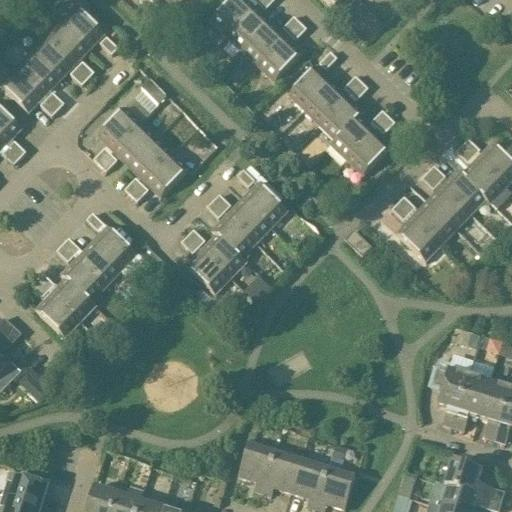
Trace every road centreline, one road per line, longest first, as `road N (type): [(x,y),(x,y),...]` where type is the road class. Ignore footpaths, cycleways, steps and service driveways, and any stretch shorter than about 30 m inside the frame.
road 1 (residential): [(95,184),(154,236),(246,143)]
road 2 (residential): [(55,146),(193,0)]
road 3 (residential): [(439,135),(300,0)]
road 4 (residential): [(95,184),(8,277)]
